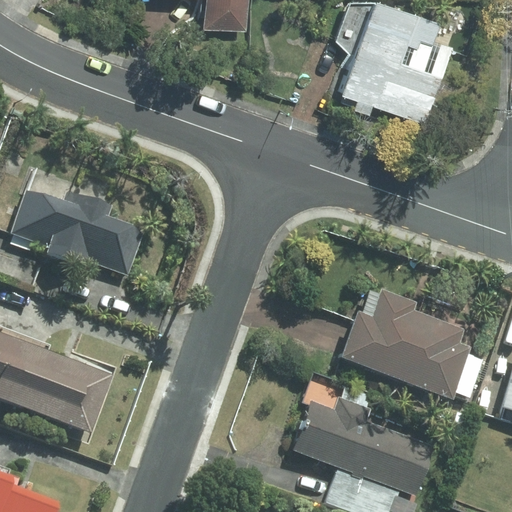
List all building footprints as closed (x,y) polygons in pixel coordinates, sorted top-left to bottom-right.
[(237,0),(192,0),(191,31),(236,32),(237,0)] [(430,24),(363,4),(337,4),(324,42),(339,56),(328,97),(344,102),(341,110),(358,116),(361,108),(417,126),(446,45),(426,39),(430,24)] [(52,211),(16,198),(1,238),(35,251),(30,264),(64,276),(69,263),(120,282),(135,239),(94,224),(99,212),(58,197),(52,211)] [(341,321),(326,366),(444,406),(447,398),(462,403),(476,363),(460,358),(462,352),(451,348),(455,334),(402,317),(405,310),(367,297),(357,326),(341,321)] [(98,384),(0,348),(0,413),(78,441),(98,384)] [(511,353),(507,352),(489,416),(511,422),(511,353)] [(359,426),(364,414),(329,402),(324,415),(299,406),(282,456),(329,473),(316,507),(330,511),(408,511),(410,508),(390,501),(393,495),(407,500),(425,450),(359,426)] [(0,511),(44,511),(48,501),(6,487),(8,483),(0,480),(0,511)]
